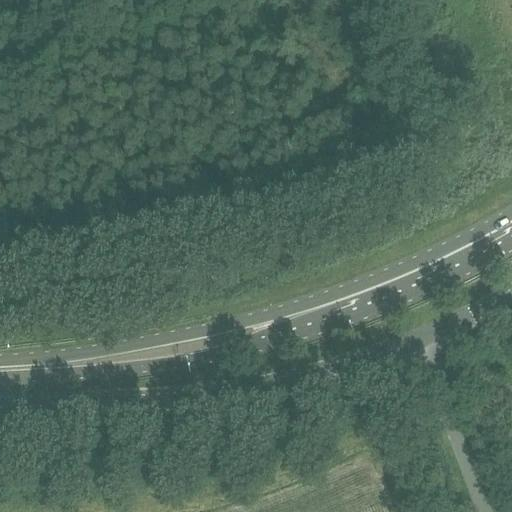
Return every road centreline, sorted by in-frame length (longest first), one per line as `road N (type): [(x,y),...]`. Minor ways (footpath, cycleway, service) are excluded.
road 1 (secondary): [(511,216),(344,292),(61,365)]
road 2 (secondary): [(61,365),(98,372),(154,365),(291,335),(440,281),(511,243)]
road 3 (unclassified): [(0,403),(250,387),(419,338)]
road 4 (unclassified): [(483,511),(419,338)]
